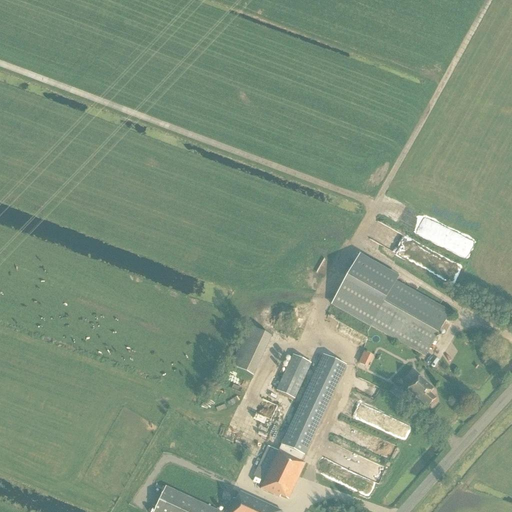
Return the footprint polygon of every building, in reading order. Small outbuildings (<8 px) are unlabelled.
[(371,326),(373,327),(426,358),(451,315),(395,283),(399,277),(359,255),(331,306),(370,328),(371,326)] [(231,367),(253,377),(271,338),(249,328),(231,367)] [(355,344),(359,336),(351,332),(347,340),(355,344)] [(291,419),(310,361),(289,354),(275,399),(287,403),(283,416),(291,419)] [(463,359),(461,355),(453,358),(455,363),(463,359)] [(264,481),(260,490),(279,498),(280,497),(288,500),(305,464),(301,462),(304,456),(346,367),(323,356),(282,446),(279,452),(268,447),(257,470),(254,477),(264,481)] [(408,391),(427,408),(436,399),(430,394),(433,390),(420,378),(408,391)] [(377,388),(362,381),(358,391),(373,397),(377,388)] [(390,392),(403,403),(408,397),(395,386),(390,392)] [(216,411),(223,415),(228,406),(220,402),(216,411)] [(395,438),(403,427),(396,422),(388,434),(395,438)] [(394,443),(335,424),(331,437),(389,457),(394,443)] [(281,511),(282,511),(240,493),(236,502),(232,500),(226,511),(220,511),(166,487),(154,511),(281,511)]
